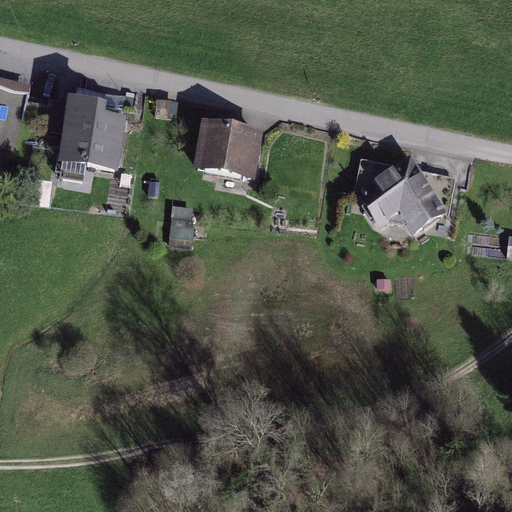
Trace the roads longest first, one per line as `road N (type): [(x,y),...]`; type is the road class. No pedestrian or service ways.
road 1 (track): [(511,342),(461,382),(371,424),(53,470),(0,468)]
road 2 (unclassified): [(511,158),(0,45)]
